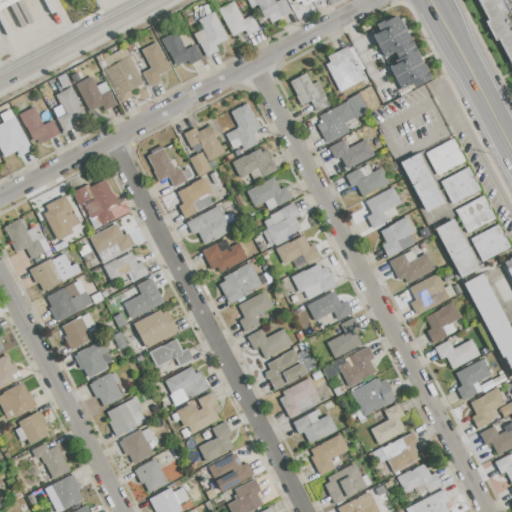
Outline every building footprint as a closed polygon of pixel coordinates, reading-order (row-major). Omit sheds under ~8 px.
[(0,0),(0,8),(18,0),(0,0)] [(253,0),(272,0),(274,3),(280,0),(285,0),(291,12),(270,23),(268,19),(265,20),(257,5),(256,6),(253,0)] [(476,0),(502,0),(510,14),(507,15),(511,24),(511,64),(511,65),(497,39),(495,41),(485,21),(487,20),(476,0)] [(217,9),(233,1),(243,20),(252,15),(259,29),(247,35),(244,30),(231,37),(217,9)] [(213,12),(228,39),(215,45),(218,51),(205,57),(198,43),(197,44),(193,35),(202,30),(197,20),(213,12)] [(431,78),(413,87),(412,84),(400,90),(387,64),(398,58),(395,52),(383,58),(372,35),(379,31),(375,24),(391,16),(391,18),(396,15),(398,20),(404,17),(409,28),(406,29),(431,78)] [(160,40),(176,32),(185,50),(195,45),(201,59),(190,65),(187,61),(175,67),(168,52),(167,52),(160,40)] [(157,42),(171,69),(158,75),(161,81),(148,87),(141,73),(150,68),(140,50),(157,42)] [(339,92),(326,65),(330,62),(327,57),(347,47),(348,49),(352,47),(363,69),(359,71),(364,79),(339,92)] [(129,52),(135,49),(139,56),(133,59),(129,52)] [(128,57),(142,84),(130,90),(134,96),(121,103),(103,70),(128,57)] [(97,64),(90,69),(87,64),(95,60),(97,64)] [(62,89),(56,78),(65,73),(71,84),(62,89)] [(289,82),(305,74),(311,84),(318,81),(323,92),(322,92),(329,105),(316,112),(310,101),(301,105),(289,82)] [(75,85),(91,77),(100,95),(109,90),(117,104),(92,117),(75,85)] [(400,97),(398,92),(410,85),(413,91),(400,97)] [(71,87),(85,114),(73,121),(76,126),(63,133),(55,118),(57,117),(53,109),(60,106),(55,95),(71,87)] [(355,118),(346,101),(358,94),(367,112),(355,118)] [(319,116),(346,101),(355,118),(344,124),(349,132),(326,144),(316,125),(322,122),(319,116)] [(247,103),(260,128),(251,132),(257,144),(244,151),(241,145),(232,149),(225,134),(238,128),(230,112),(247,103)] [(18,115),(33,107),(43,126),(52,120),(59,134),(35,146),(18,115)] [(0,114),(10,109),(31,149),(19,156),(16,151),(4,157),(0,149),(0,123),(3,122),(0,116),(0,114)] [(209,125),(224,154),(208,162),(199,143),(190,147),(184,134),(196,128),(197,131),(209,125)] [(453,138),(465,162),(438,176),(425,152),(453,138)] [(374,155),(347,169),(341,157),(335,160),(328,148),(343,140),(347,148),(365,139),(374,155)] [(146,156),(151,154),(149,151),(162,145),(175,170),(180,168),(186,181),(174,188),(168,176),(159,181),(146,156)] [(231,162),(259,148),(261,152),(266,150),(277,171),(255,183),(249,172),(239,178),(231,162)] [(189,159),(202,152),(207,163),(214,160),(217,167),(198,177),(189,159)] [(418,153),(444,203),(424,213),(398,164),(418,153)] [(389,183),(361,198),(355,185),(350,187),(344,176),(367,164),(372,173),(381,168),(389,183)] [(468,167),(480,191),(452,205),(440,181),(468,167)] [(210,175),(215,172),(220,182),(215,185),(210,175)] [(245,191),(273,176),(280,189),(285,186),(291,198),(268,210),(264,202),(254,207),(245,191)] [(176,192),(191,185),(191,184),(204,178),(212,193),(208,195),(213,204),(185,218),(178,206),(182,204),(176,192)] [(341,178),(344,183),(337,186),(335,181),(341,178)] [(117,203),(104,209),(97,195),(95,196),(93,192),(91,193),(88,188),(105,179),(117,203)] [(397,188),(402,185),(406,193),(401,196),(397,188)] [(83,186),(90,200),(78,205),(71,192),(83,186)] [(365,202),(392,188),(400,203),(382,213),(387,222),(372,229),(366,217),(371,214),(365,202)] [(234,197),(239,194),(245,205),(239,207),(234,197)] [(43,214),(47,212),(45,206),(66,195),(79,223),(70,227),(73,233),(51,244),(40,223),(46,220),(43,214)] [(483,196),(495,219),(467,234),(455,210),(483,196)] [(293,202),(299,215),(295,217),(301,229),(286,237),(288,240),(275,247),(275,246),(271,248),(262,232),(267,229),(263,222),(270,219),(269,216),(280,211),(279,210),(293,202)] [(186,223),(218,206),(231,231),(203,245),(197,233),(192,235),(186,223)] [(406,217),(414,232),(396,241),(401,250),(387,258),(380,245),(385,243),(379,231),(406,217)] [(4,227),(20,219),(26,231),(36,226),(42,239),(44,238),(49,249),(38,255),(33,258),(31,259),(25,248),(16,253),(4,227)] [(452,219),(478,269),(460,279),(434,229),(452,219)] [(89,238),(116,223),(122,236),(128,233),(134,245),(101,262),(89,238)] [(498,224),(510,248),(482,262),(470,239),(498,224)] [(303,235),(309,246),(313,244),(320,257),(296,270),(291,261),(284,265),(275,249),(303,235)] [(247,259),(214,276),(201,251),(225,239),(229,248),(239,243),(247,259)] [(63,241),(66,246),(56,252),(53,246),(63,241)] [(80,241),(83,247),(77,249),(74,244),(80,241)] [(418,245),(424,242),(427,247),(421,250),(418,245)] [(266,249),(260,252),(257,246),(263,243),(266,249)] [(87,244),(91,252),(81,257),(77,249),(83,247),(87,244)] [(389,261),(412,249),(416,258),(426,253),(435,269),(407,284),(404,277),(398,280),(389,261)] [(265,260),(261,254),(266,251),(269,258),(265,260)] [(102,266),(115,259),(116,260),(131,252),(137,264),(141,262),(148,274),(133,281),(128,272),(119,277),(120,279),(111,283),(102,266)] [(28,270),(50,259),(51,261),(64,254),(70,267),(76,264),(80,272),(43,292),(38,283),(36,285),(28,270)] [(511,373),(503,357),(501,358),(463,284),(482,274),(511,331),(511,279),(503,261),(511,256),(511,373)] [(266,281),(251,289),(252,292),(228,304),(218,284),(224,281),(222,277),(250,263),(257,277),(263,274),(266,281)] [(290,277),(303,270),(303,272),(319,264),(321,269),(326,266),(336,285),(308,300),(303,291),(298,293),(290,277)] [(436,274),(443,288),(450,284),(456,295),(416,315),(410,303),(415,301),(409,288),(436,274)] [(131,319),(123,304),(141,294),(137,286),(151,279),(160,296),(154,299),(157,305),(131,319)] [(46,297),(79,280),(92,304),(56,322),(49,308),(51,307),(46,297)] [(265,291),(272,307),(255,316),(259,325),(245,332),(239,321),(244,318),(237,305),(265,291)] [(306,305),(334,291),(340,303),(345,300),(352,313),(337,321),(332,312),(314,322),(306,305)] [(90,296),(99,292),(103,300),(94,305),(90,296)] [(290,297),(295,294),(298,300),(293,303),(290,297)] [(425,317),(452,303),(459,317),(441,326),(446,336),(432,343),(426,331),(431,328),(425,317)] [(132,324),(160,309),(162,314),(168,311),(178,331),(145,348),(132,324)] [(61,326),(88,312),(96,328),(93,329),(97,337),(70,350),(63,337),(65,336),(61,326)] [(112,317),(121,312),(127,324),(118,328),(112,317)] [(362,345),(334,359),(326,342),(343,333),(339,325),(355,317),(359,325),(354,328),(362,345)] [(292,344),(264,358),(258,347),(252,349),(246,337),(261,329),(265,338),(284,329),(292,344)] [(295,334),(300,331),(304,339),(299,342),(295,334)] [(112,336),(119,332),(125,343),(118,347),(112,336)] [(74,356),(77,354),(76,353),(104,339),(115,359),(105,364),(107,369),(88,379),(83,368),(81,370),(74,356)] [(148,352),(160,345),(161,347),(176,339),(182,351),(186,348),(192,360),(179,367),(174,358),(156,368),(148,352)] [(434,347),(449,340),(453,348),(472,339),(480,355),(452,369),(445,357),(440,359),(434,347)] [(297,345),(306,340),(309,346),(300,351),(297,345)] [(379,341),(385,353),(370,361),(376,373),(349,387),(341,372),(327,379),(321,368),(344,357),(344,358),(379,341)] [(315,369),(274,390),(268,378),(267,379),(264,373),(269,370),(266,364),(282,357),(281,356),(294,349),(299,360),(309,355),(315,369)] [(21,377),(0,388),(0,357),(6,354),(11,364),(13,363),(21,377)] [(135,358),(141,355),(145,362),(139,365),(135,358)] [(482,359),(490,375),(489,376),(492,382),(480,388),(481,391),(462,401),(455,388),(461,386),(454,373),(482,359)] [(164,381),(191,366),(194,373),(199,371),(203,378),(209,388),(175,406),(169,395),(171,394),(164,381)] [(319,371),(321,376),(314,380),(311,375),(319,371)] [(88,385),(114,372),(124,391),(120,393),(122,397),(103,407),(98,398),(95,399),(88,385)] [(506,380),(495,386),(492,380),(503,374),(506,380)] [(137,379),(142,376),(146,383),(141,386),(137,379)] [(308,377),(317,393),(312,396),(316,404),(289,418),(279,398),(283,396),(281,391),(308,377)] [(350,392),(378,378),(380,382),(384,380),(395,400),(364,416),(365,418),(359,421),(353,410),(358,407),(350,392)] [(0,404),(0,395),(3,394),(3,393),(21,383),(27,393),(29,392),(36,405),(15,417),(11,410),(5,414),(0,404)] [(333,389),(343,384),(346,391),(336,396),(333,389)] [(469,403),(497,388),(505,404),(496,408),(501,418),(490,423),(491,425),(478,432),(471,418),(476,415),(469,403)] [(219,420),(191,434),(186,426),(185,427),(176,411),(190,404),(192,409),(195,407),(197,410),(201,408),(197,400),(211,393),(220,409),(215,412),(219,420)] [(343,394),(346,399),(341,402),(338,397),(343,394)] [(106,412),(134,398),(146,421),(116,436),(109,422),(110,421),(106,412)] [(505,405),(511,401),(511,412),(510,414),(509,413),(501,417),(498,410),(506,406),(505,405)] [(378,445),(370,430),(388,420),(384,411),(398,404),(404,415),(398,418),(405,431),(378,445)] [(336,430),(308,444),(302,432),(298,434),(292,422),(318,409),(320,414),(315,416),(317,420),(328,414),(336,430)] [(18,422),(38,411),(46,425),(43,426),(48,435),(30,445),(27,439),(21,441),(15,430),(20,427),(18,422)] [(176,413),(179,419),(174,422),(170,415),(176,413)] [(233,448),(205,462),(197,447),(210,440),(211,441),(216,438),(211,429),(225,422),(231,433),(227,436),(233,448)] [(479,433),(494,426),(498,434),(511,427),(511,446),(497,455),(490,442),(485,445),(479,433)] [(139,430),(140,432),(148,428),(154,438),(145,442),(152,454),(133,464),(128,454),(125,455),(118,442),(122,440),(121,439),(139,430)] [(180,431),(185,428),(189,436),(184,438),(180,431)] [(412,432),(418,443),(413,446),(420,459),(389,474),(383,462),(377,465),(371,453),(412,432)] [(339,434),(348,450),(330,459),(334,468),(319,476),(310,457),(312,456),(309,450),(339,434)] [(191,439),(195,446),(191,448),(187,441),(191,439)] [(53,479),(40,457),(35,459),(31,451),(44,443),(48,450),(57,446),(70,470),(53,479)] [(494,461),(511,451),(511,483),(511,484),(505,472),(500,474),(494,461)] [(234,453),(241,466),(247,463),(253,476),(221,493),(207,467),(234,453)] [(366,454),(369,459),(362,462),(359,457),(366,454)] [(154,459),(168,486),(150,495),(143,483),(141,484),(133,471),(137,469),(136,468),(154,459)] [(354,463),(361,477),(365,475),(371,485),(334,504),(324,485),(329,482),(327,477),(354,463)] [(396,477),(423,464),(429,476),(434,473),(441,485),(427,492),(423,483),(404,493),(396,477)] [(51,486),(72,475),(79,489),(77,490),(82,500),(63,510),(51,486)] [(251,511),(231,511),(227,504),(235,500),(233,497),(236,495),(234,490),(242,487),(241,486),(254,480),(260,491),(256,493),(263,506),(251,511)] [(390,480),(393,486),(386,489),(383,484),(390,480)] [(57,501),(50,486),(43,489),(50,504),(57,501)] [(169,489),(171,493),(182,487),(188,499),(177,505),(181,511),(158,511),(155,511),(149,499),(169,489)] [(443,489),(449,501),(445,503),(449,511),(406,511),(405,508),(443,489)] [(368,492),(378,511),(339,511),(337,508),(368,492)] [(208,501),(212,508),(208,511),(204,503),(208,501)]
